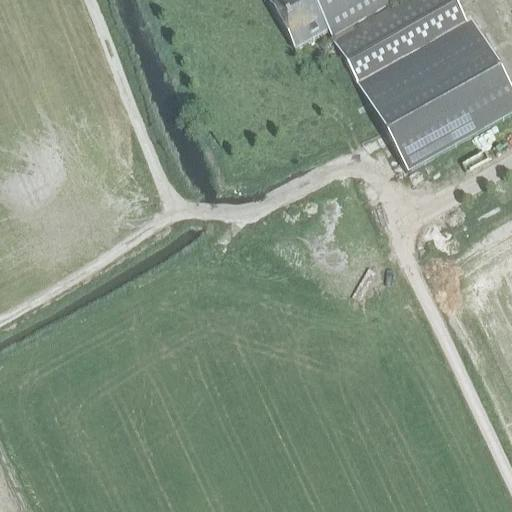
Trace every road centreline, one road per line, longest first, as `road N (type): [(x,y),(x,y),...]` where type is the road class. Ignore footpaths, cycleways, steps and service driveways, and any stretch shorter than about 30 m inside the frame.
road 1 (track): [(173,210),(87,0)]
road 2 (track): [(173,210),(77,276),(0,316)]
road 3 (track): [(360,159),(246,211),(173,210)]
